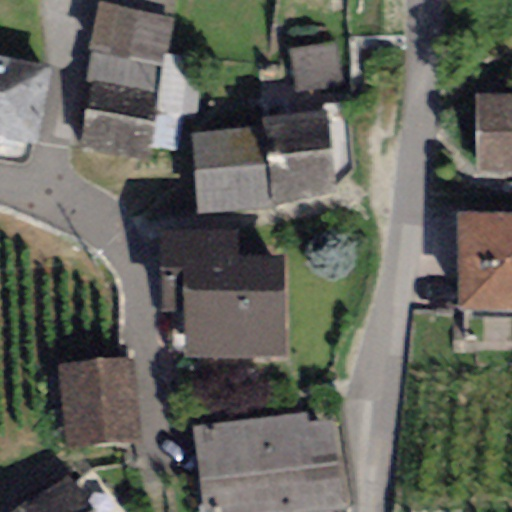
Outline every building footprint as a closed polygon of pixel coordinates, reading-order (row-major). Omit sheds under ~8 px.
[(179,20),(102,6),(77,151),(154,165),(179,20)] [(339,38),(294,51),(303,81),(348,67),(339,38)] [(50,77),(0,68),(0,148),(36,155),(50,77)] [(511,100),(474,101),(475,181),(511,180),(511,100)] [(321,120),(190,140),(201,219),(332,200),(321,120)] [(511,223),(457,224),(459,329),(511,328),(511,223)] [(283,267),(184,271),(187,363),(286,359),(283,267)] [(135,359),(59,367),(67,448),(143,440),(135,359)] [(347,511),(333,413),(191,433),(202,511),(347,511)] [(90,511),(67,481),(27,511),(90,511)]
